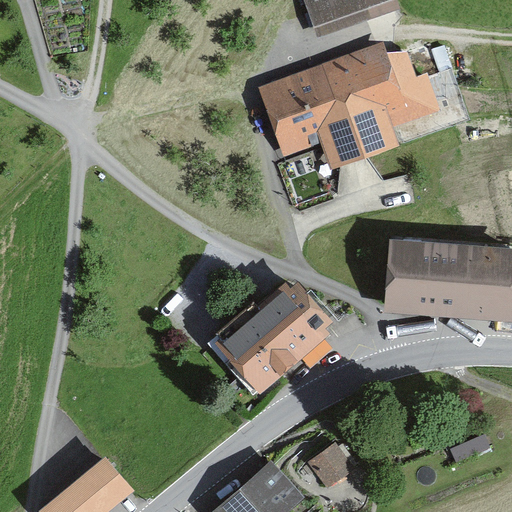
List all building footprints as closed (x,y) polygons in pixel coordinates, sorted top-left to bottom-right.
[(307,0),(317,26),(364,8),(364,9),(390,0),(307,0)] [(300,76),(272,86),(294,149),(333,135),(335,143),(331,144),(335,156),(339,155),(341,159),(385,143),(385,142),(396,138),(391,124),(437,108),(426,76),(413,80),(405,55),(384,63),(382,56),(302,83),(300,76)] [(485,257),(397,250),(393,299),(511,307),(511,250),(486,248),(485,257)] [(254,301),(208,341),(248,387),(270,368),(275,373),(321,334),(317,328),(325,321),(318,313),(321,310),(306,293),(304,295),(296,286),(287,293),(281,286),(258,305),(254,301)] [(335,445),(312,461),(328,484),(351,468),(335,445)] [(46,509),(48,511),(95,511),(126,487),(105,461),(46,509)] [(250,490),(224,511),(280,511),(297,498),(269,465),(246,485),(250,490)]
